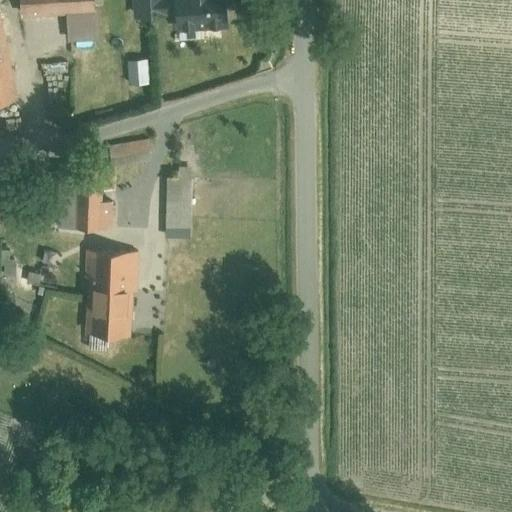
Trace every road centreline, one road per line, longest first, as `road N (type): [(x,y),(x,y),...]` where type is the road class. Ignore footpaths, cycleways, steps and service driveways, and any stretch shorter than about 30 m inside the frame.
road 1 (residential): [(304,81),(306,503)]
road 2 (residential): [(304,81),(0,169)]
road 3 (track): [(306,494),(26,349)]
